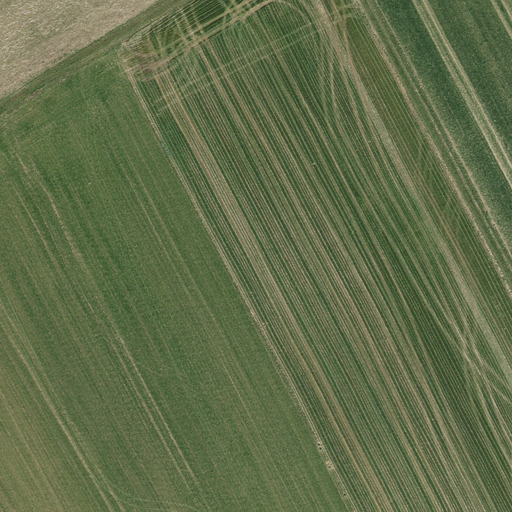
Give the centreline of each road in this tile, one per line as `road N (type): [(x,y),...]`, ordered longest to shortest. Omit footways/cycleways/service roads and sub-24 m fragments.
road 1 (track): [(354,0),(511,290)]
road 2 (track): [(0,113),(181,0)]
